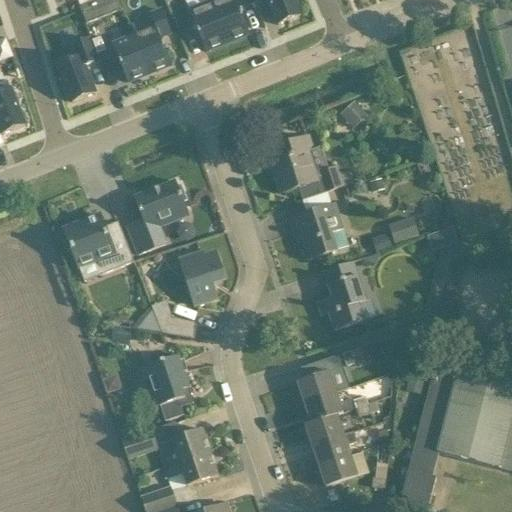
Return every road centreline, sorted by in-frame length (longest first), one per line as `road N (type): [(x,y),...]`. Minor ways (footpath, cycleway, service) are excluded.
road 1 (residential): [(282,511),(230,349),(258,274),(203,102)]
road 2 (residential): [(14,0),(64,156)]
road 3 (residential): [(203,102),(343,47)]
road 4 (residential): [(64,156),(203,102)]
road 5 (residential): [(343,47),(465,0)]
